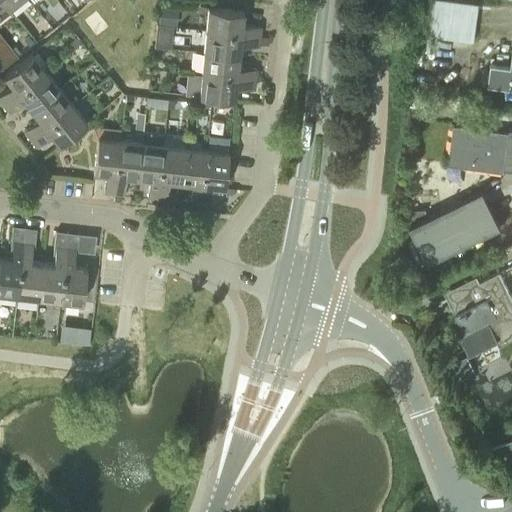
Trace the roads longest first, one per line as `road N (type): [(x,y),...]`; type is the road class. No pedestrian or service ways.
road 1 (tertiary): [(302,302),(324,197),(333,0)]
road 2 (tertiary): [(328,0),(280,293)]
road 3 (unclassified): [(459,511),(397,354),(366,328),(302,302)]
road 4 (residential): [(285,4),(261,187),(215,268)]
road 5 (tertiary): [(280,293),(224,487)]
road 6 (tertiary): [(224,487),(261,425),(302,302)]
road 7 (residential): [(0,207),(97,219),(139,236)]
